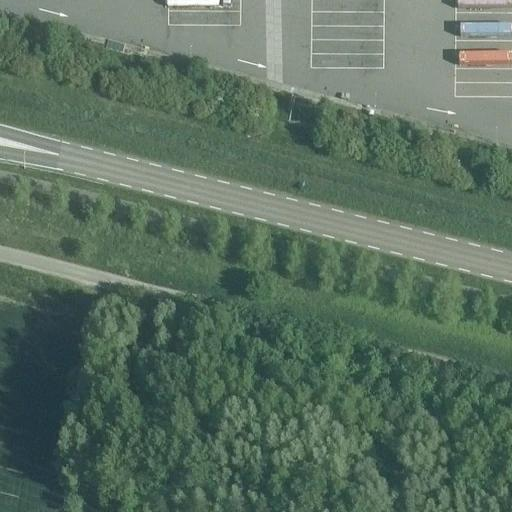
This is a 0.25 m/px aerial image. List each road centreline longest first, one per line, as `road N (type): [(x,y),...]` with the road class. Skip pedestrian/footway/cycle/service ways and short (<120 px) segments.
road 1 (unclassified): [(511,385),(0,255)]
road 2 (tertiary): [(511,271),(0,142)]
